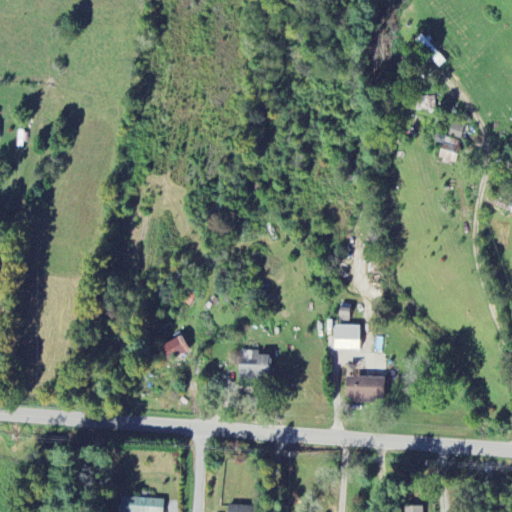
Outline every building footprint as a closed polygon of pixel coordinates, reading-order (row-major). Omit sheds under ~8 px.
[(440,68),(446,62),(421,35),(414,41),(440,68)] [(415,98),(416,111),(435,110),(434,97),(415,98)] [(448,139),(460,141),(463,126),(451,124),(448,139)] [(462,144),(445,139),(438,160),(455,166),(462,144)] [(360,352),(360,327),(334,326),(334,351),(360,352)] [(187,350),(180,337),(160,348),(167,361),(187,350)] [(239,377),(269,376),(268,354),(238,355),(239,377)] [(345,399),(353,400),(352,401),(384,402),(385,378),(345,378),(345,399)] [(118,511),(162,511),(163,500),(119,498),(118,511)]
